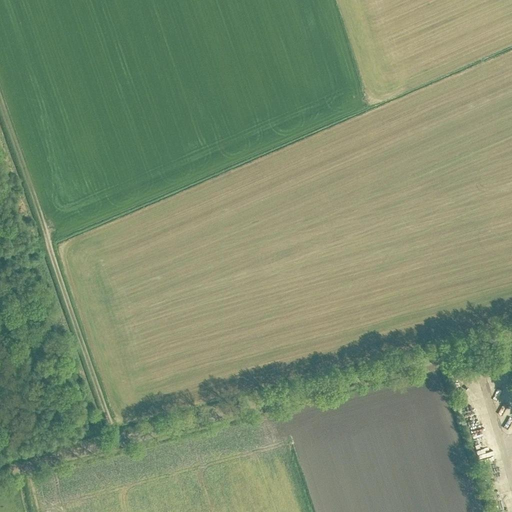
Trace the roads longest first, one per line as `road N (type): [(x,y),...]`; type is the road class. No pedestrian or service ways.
road 1 (unclassified): [(0,474),(511,336)]
road 2 (track): [(116,442),(0,107)]
